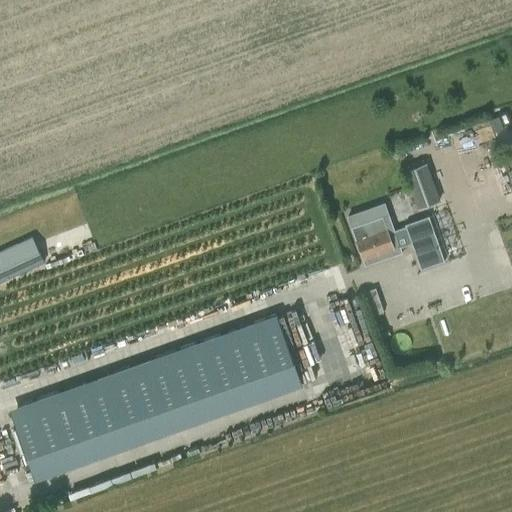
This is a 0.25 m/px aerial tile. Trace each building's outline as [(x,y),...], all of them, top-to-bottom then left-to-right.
[(426,164),(404,172),(410,190),(433,183),(426,164)] [(401,242),(440,241),(440,213),(400,214),(401,242)] [(383,217),(352,228),(357,240),(356,241),(363,260),(364,260),(366,265),(402,252),(396,235),(390,236),(388,230),(383,217)] [(0,282),(44,262),(35,243),(0,258),(0,282)] [(375,288),(363,292),(371,316),(384,311),(375,288)] [(171,431),(302,385),(280,323),(149,369),(171,431)] [(131,445),(109,384),(13,418),(35,479),(131,445)]
